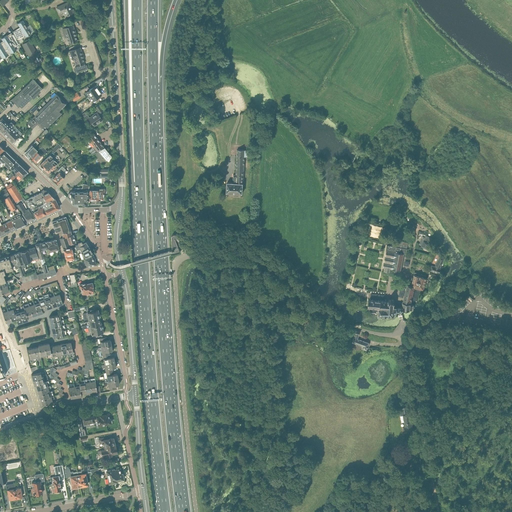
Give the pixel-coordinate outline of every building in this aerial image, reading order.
[(68,2),(56,7),(59,14),(63,12),(65,16),(73,13),(75,12),(73,9),(71,9),(68,2)] [(12,31),(18,41),(25,36),(26,37),(31,33),(23,20),(17,24),(19,27),(12,31)] [(77,41),(74,33),(76,33),(73,25),(62,29),(64,33),(65,32),(69,44),(77,41)] [(7,35),(1,39),(3,42),(10,53),(16,50),(14,47),(19,43),(16,38),(15,39),(11,33),(10,33),(11,34),(7,36),(7,35)] [(30,40),(22,44),(30,59),(38,54),(30,40)] [(0,42),(0,54),(2,58),(8,55),(8,54),(10,53),(3,42),(0,44),(0,42),(0,43),(0,42)] [(84,63),(82,55),(83,55),(80,47),(70,51),(71,55),(73,54),(76,66),(84,63)] [(33,79),(21,90),(11,100),(18,107),(20,106),(21,108),(32,98),(33,99),(38,95),(37,93),(42,88),(33,79)] [(95,86),(86,92),(89,97),(98,90),(96,87),(96,88),(95,86)] [(98,90),(89,97),(92,101),(101,95),(100,93),(98,90)] [(77,92),(70,96),(73,102),(81,97),(77,92)] [(59,111),(66,103),(59,97),(56,94),(39,112),(36,109),(38,108),(35,105),(31,109),(30,108),(27,110),(28,111),(30,110),(35,115),(27,123),(32,128),(37,123),(41,128),(42,127),(42,128),(45,126),(46,127),(61,113),(59,111)] [(87,114),(84,116),(90,125),(92,123),(94,126),(98,123),(97,122),(102,119),(97,113),(94,115),(89,118),(87,114)] [(0,130),(4,135),(7,132),(14,125),(11,121),(8,124),(2,118),(0,119),(0,130)] [(11,128),(4,135),(12,143),(13,142),(14,143),(16,141),(15,140),(16,139),(22,133),(19,130),(18,131),(17,130),(16,131),(12,127),(11,128)] [(86,146),(90,143),(97,138),(93,133),(82,141),(86,146)] [(75,150),(80,146),(79,144),(74,148),(69,143),(72,141),(66,135),(59,142),(70,153),(74,149),(75,150)] [(91,148),(89,150),(90,152),(92,154),(97,151),(103,146),(97,138),(90,143),(93,147),(92,147),(91,148)] [(25,151),(27,152),(25,155),(28,158),(29,157),(37,150),(34,147),(38,142),(36,140),(32,145),(25,151)] [(37,150),(29,157),(32,160),(33,160),(33,159),(35,162),(39,158),(41,155),(43,157),(48,152),(41,145),(38,148),(37,150)] [(97,151),(92,154),(92,155),(94,153),(98,157),(96,158),(98,160),(101,164),(102,163),(103,163),(104,162),(105,163),(108,161),(107,160),(111,156),(104,148),(104,147),(103,146),(97,151)] [(242,194),(244,167),(244,157),(248,157),(248,150),(237,150),(236,175),(233,175),(233,183),(227,183),(226,193),(242,194)] [(0,159),(8,167),(12,164),(15,160),(5,151),(1,156),(0,154),(0,159)] [(52,151),(39,164),(40,165),(40,166),(41,168),(43,167),(47,172),(50,169),(52,170),(55,167),(53,166),(57,162),(52,157),(55,154),(52,151)] [(73,152),(69,155),(74,160),(77,163),(80,161),(77,158),(73,152)] [(15,172),(13,174),(15,172),(21,166),(15,161),(10,167),(12,169),(15,172)] [(10,178),(12,181),(18,174),(22,178),(25,174),(26,175),(27,173),(27,172),(21,166),(15,172),(13,174),(13,175),(10,178)] [(58,172),(53,178),(55,180),(54,182),(57,184),(60,181),(66,175),(63,172),(65,169),(64,168),(62,166),(61,167),(57,171),(58,172)] [(23,197),(18,189),(13,182),(11,179),(9,180),(11,183),(7,185),(6,186),(15,200),(14,201),(26,221),(35,217),(35,216),(31,209),(23,197)] [(89,185),(86,184),(83,183),(82,188),(74,188),(74,191),(70,191),(70,192),(69,192),(68,194),(68,196),(69,197),(70,197),(70,198),(72,198),(72,202),(73,203),(81,203),(87,203),(87,200),(87,194),(89,185)] [(87,200),(96,200),(97,200),(99,200),(103,200),(104,193),(105,193),(105,189),(104,189),(104,188),(96,189),(88,190),(89,185),(87,194),(87,200)] [(4,189),(0,191),(2,195),(3,197),(11,210),(8,212),(10,217),(15,228),(27,223),(26,221),(14,201),(6,190),(5,188),(4,189)] [(52,211),(58,208),(54,198),(48,192),(47,192),(46,193),(44,191),(45,191),(43,189),(42,190),(52,211)] [(27,195),(23,197),(31,209),(42,204),(46,214),(52,211),(42,190),(41,191),(41,192),(29,198),(27,195)] [(35,216),(36,216),(37,218),(46,214),(42,204),(31,209),(35,216)] [(0,216),(2,221),(1,222),(5,233),(10,230),(5,218),(2,212),(1,211),(1,210),(0,209),(0,216)] [(7,217),(5,218),(10,230),(15,228),(10,217),(8,212),(7,211),(7,210),(5,211),(7,217)] [(63,238),(60,239),(62,247),(70,246),(72,245),(72,244),(76,243),(73,235),(72,235),(66,217),(52,222),(54,228),(56,232),(61,231),(63,238)] [(419,244),(421,245),(420,247),(428,250),(433,238),(426,235),(425,237),(422,236),(419,244)] [(49,252),(59,249),(56,239),(46,241),(48,248),(46,249),(47,252),(47,254),(50,254),(49,252)] [(79,254),(90,249),(89,247),(85,242),(84,240),(81,241),(78,242),(78,244),(75,244),(76,247),(71,247),(72,250),(73,250),(73,253),(76,252),(76,254),(77,254),(79,253),(79,254)] [(400,271),(403,256),(404,254),(406,254),(407,249),(408,243),(395,240),(393,246),(388,245),(387,250),(386,250),(386,251),(386,255),(385,255),(385,256),(385,257),(384,261),(384,262),(384,263),(383,267),(383,268),(384,267),(385,268),(384,271),(384,270),(384,271),(385,271),(389,272),(390,272),(390,269),(392,269),(400,271)] [(40,243),(35,244),(36,247),(37,249),(39,258),(40,261),(44,272),(41,273),(36,274),(38,278),(38,280),(41,279),(42,279),(56,273),(55,270),(55,269),(53,265),(47,268),(45,264),(44,257),(43,255),(41,248),(40,243)] [(31,260),(35,259),(35,261),(39,259),(35,247),(28,249),(31,260)] [(75,254),(75,253),(73,254),(72,253),(73,253),(73,250),(72,250),(71,247),(63,248),(65,255),(75,254)] [(28,249),(20,252),(24,263),(25,262),(25,264),(31,262),(30,261),(31,260),(28,249)] [(90,249),(81,253),(83,258),(90,255),(93,254),(90,249)] [(20,252),(14,254),(18,268),(19,268),(21,276),(24,275),(22,268),(20,264),(24,263),(20,252)] [(16,269),(18,268),(14,254),(8,256),(11,265),(14,264),(15,267),(16,269)] [(75,257),(76,257),(75,254),(65,255),(66,260),(72,259),(72,263),(77,261),(77,258),(76,258),(75,257)] [(8,255),(4,256),(4,257),(0,258),(0,282),(5,281),(3,273),(5,272),(4,271),(11,269),(12,269),(11,265),(8,256),(8,255)] [(83,258),(85,262),(86,265),(87,267),(96,265),(96,264),(94,260),(95,260),(94,257),(92,258),(90,255),(83,258)] [(445,258),(440,256),(435,266),(431,265),(430,271),(439,273),(441,268),(445,258)] [(69,275),(71,281),(68,282),(68,285),(72,284),(71,283),(76,282),(74,274),(69,275)] [(403,311),(403,310),(409,310),(413,310),(414,305),(410,304),(414,287),(423,289),(426,278),(414,275),(411,286),(407,285),(403,302),(402,307),(399,307),(394,307),(394,300),(389,299),(388,300),(388,302),(369,300),(368,306),(378,307),(378,315),(382,315),(393,315),(396,313),(397,314),(398,314),(398,313),(400,313),(403,312),(404,312),(403,311)] [(8,280),(5,281),(0,282),(0,288),(7,286),(6,283),(9,283),(8,280)] [(82,293),(83,296),(93,293),(93,291),(93,287),(93,285),(94,285),(93,283),(92,283),(92,282),(87,283),(86,282),(78,284),(79,288),(80,288),(82,294),(82,293)] [(0,293),(9,291),(8,289),(11,288),(10,285),(7,286),(0,288),(0,293)] [(53,293),(54,296),(57,305),(63,304),(59,294),(57,295),(56,292),(53,293)] [(57,305),(54,296),(52,297),(51,294),(48,295),(49,298),(49,297),(52,307),(57,305)] [(46,296),(43,296),(44,299),(47,309),(52,307),(49,297),(49,298),(48,295),(46,296)] [(47,309),(44,299),(43,296),(40,297),(38,298),(39,303),(42,310),(47,309)] [(42,311),(42,310),(39,303),(37,304),(36,301),(33,302),(34,304),(37,314),(43,312),(42,311)] [(31,302),(28,303),(29,306),(32,316),(37,314),(34,304),(32,305),(31,302)] [(26,304),(23,305),(23,306),(24,310),(25,310),(27,317),(32,316),(29,306),(26,307),(26,304)] [(23,306),(21,307),(22,311),(20,311),(23,321),(28,320),(27,317),(25,310),(24,310),(23,306)] [(13,309),(10,310),(9,307),(7,308),(8,311),(8,310),(11,320),(16,319),(14,313),(13,309)] [(19,311),(18,308),(13,309),(14,313),(16,319),(17,323),(23,321),(20,311),(19,311)] [(6,322),(11,320),(8,310),(8,311),(5,311),(4,309),(1,310),(6,322)] [(98,314),(97,310),(95,310),(95,309),(86,310),(87,312),(82,313),(84,321),(86,321),(99,318),(99,317),(100,316),(99,314),(98,314)] [(88,327),(101,324),(99,318),(86,321),(87,325),(86,325),(82,326),(82,329),(87,328),(88,327)] [(88,327),(89,332),(87,332),(87,334),(89,335),(91,334),(91,335),(96,334),(96,336),(100,335),(99,333),(103,332),(102,328),(102,327),(102,326),(101,325),(101,324),(88,327)] [(360,331),(352,329),(351,332),(355,334),(352,342),(363,346),(362,348),(366,350),(369,343),(357,339),(360,331)] [(106,337),(101,338),(99,338),(100,344),(97,345),(98,348),(104,346),(111,345),(110,339),(106,340),(106,337)] [(111,345),(104,346),(98,348),(98,350),(99,356),(100,356),(102,356),(109,354),(108,351),(112,350),(111,345)] [(38,346),(33,348),(35,358),(36,360),(38,360),(41,359),(40,356),(40,355),(38,346)] [(104,362),(101,362),(102,365),(114,362),(113,356),(112,357),(112,354),(109,354),(102,356),(104,362)] [(116,367),(114,362),(102,365),(102,367),(105,367),(106,373),(110,372),(112,371),(112,368),(116,367)] [(32,374),(31,374),(33,380),(43,376),(46,375),(46,374),(45,374),(44,370),(41,371),(39,372),(32,374)] [(106,373),(103,373),(105,379),(104,379),(105,382),(118,379),(117,374),(113,374),(112,371),(106,373)] [(36,384),(44,381),(48,380),(46,375),(43,376),(33,380),(35,385),(36,384)] [(91,379),(89,379),(89,382),(91,392),(97,391),(96,386),(95,383),(97,383),(97,380),(95,380),(94,378),(91,379)] [(118,379),(105,382),(105,384),(108,384),(109,390),(116,388),(115,385),(119,384),(118,379)] [(47,386),(47,384),(49,383),(48,380),(44,381),(36,384),(37,389),(47,386)] [(76,397),(74,386),(73,383),(68,384),(67,385),(68,387),(70,397),(76,397)] [(49,391),(48,389),(51,388),(50,385),(47,386),(37,389),(39,395),(49,391)] [(53,396),(53,393),(52,390),(49,391),(39,395),(41,400),(53,396)] [(54,398),(53,396),(41,400),(43,405),(52,402),(52,399),(54,398)] [(406,431),(407,431),(412,430),(410,414),(405,415),(404,408),(399,409),(400,416),(401,423),(404,422),(406,431)] [(83,418),(84,423),(84,425),(95,422),(98,421),(99,425),(111,423),(110,418),(109,418),(108,414),(105,415),(105,414),(100,416),(94,418),(93,416),(83,418)] [(80,418),(77,419),(79,429),(80,436),(86,435),(84,428),(82,429),(80,419),(80,418)] [(104,447),(109,446),(114,445),(113,438),(109,438),(108,437),(99,439),(100,444),(102,444),(103,447),(104,447)] [(114,445),(109,446),(104,447),(103,447),(104,450),(98,451),(98,455),(102,454),(103,457),(107,456),(112,455),(111,453),(117,452),(116,447),(115,447),(114,445)] [(81,471),(77,472),(78,473),(80,486),(87,485),(85,473),(88,472),(91,472),(90,466),(87,466),(87,467),(86,467),(85,463),(86,466),(83,466),(84,469),(81,470),(81,471)] [(59,492),(59,491),(59,490),(61,490),(60,487),(62,487),(62,484),(60,484),(59,478),(64,477),(62,465),(53,466),(55,476),(49,477),(51,487),(53,487),(54,488),(54,491),(55,491),(56,492),(58,492),(59,492)] [(65,469),(64,470),(66,477),(70,476),(71,479),(70,479),(70,483),(72,483),(72,487),(80,486),(78,473),(77,472),(73,472),(73,471),(70,472),(69,469),(68,468),(68,467),(67,467),(66,467),(65,467),(65,468),(65,469)] [(98,467),(91,469),(92,476),(99,474),(98,467)] [(114,469),(111,470),(110,468),(104,469),(105,473),(107,473),(109,483),(117,482),(116,481),(123,479),(122,473),(121,474),(120,469),(114,470),(114,469)] [(44,480),(43,474),(42,473),(34,474),(36,482),(32,483),(33,489),(31,489),(33,495),(42,493),(40,481),(44,480)] [(14,483),(5,485),(6,490),(7,490),(8,493),(7,493),(8,496),(9,499),(22,497),(21,494),(20,487),(15,488),(14,483)]
